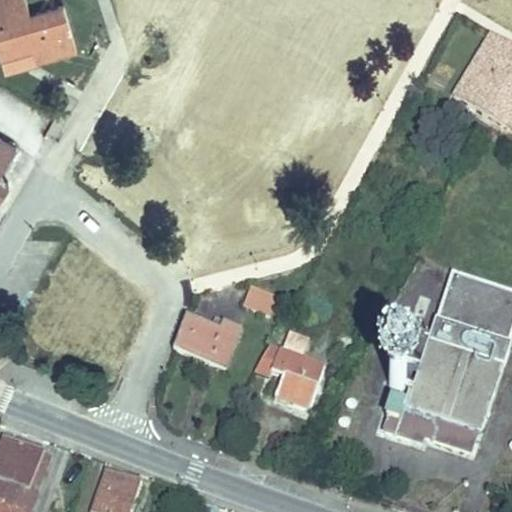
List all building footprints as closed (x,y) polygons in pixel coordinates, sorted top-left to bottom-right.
[(37,62),(76,51),(62,4),(29,14),(25,0),(7,0),(0,2),(0,57),(1,60),(34,51),(37,62)] [(511,47),(493,36),(454,99),(509,133),(511,127),(511,47)] [(34,51),(1,60),(4,73),(37,62),(34,51)] [(0,137),(0,171),(16,147),(0,137)] [(0,197),(9,183),(0,177),(0,197)] [(48,313),(133,344),(151,294),(66,263),(48,313)] [(411,410),(393,404),(387,421),(390,421),(386,433),(386,432),(385,435),(409,442),(411,436),(426,441),(472,456),(479,433),(482,433),(511,339),(511,294),(488,287),(474,282),(454,275),(433,340),(405,331),(399,348),(403,362),(424,368),(411,410)] [(278,299),(252,289),(244,309),(270,319),(278,299)] [(242,329),(224,322),(221,329),(213,326),(187,316),(173,350),(225,371),(242,329)] [(213,326),(221,329),(224,322),(216,319),(213,326)] [(282,354),(269,350),(255,376),(271,381),(273,375),(274,375),(284,379),(278,397),(289,401),(288,406),(310,414),(325,369),(302,361),(309,342),(289,336),(282,354)] [(399,376),(396,375),(393,376),(391,378),(389,381),(388,384),(389,387),(391,390),(393,392),(396,393),(400,392),(403,391),(405,388),(406,385),(406,382),(404,379),(402,377),(399,376)] [(276,402),(288,406),(289,401),(278,397),(276,402)] [(387,421),(393,404),(388,402),(379,430),(386,432),(386,433),(390,421),(387,421)] [(423,449),(426,441),(411,436),(409,442),(409,444),(423,449)] [(30,511),(35,501),(31,495),(28,493),(43,454),(5,438),(0,451),(0,511),(30,511)] [(35,501),(53,457),(43,454),(28,493),(31,495),(35,501)] [(130,511),(140,483),(108,473),(94,511),(130,511)]
